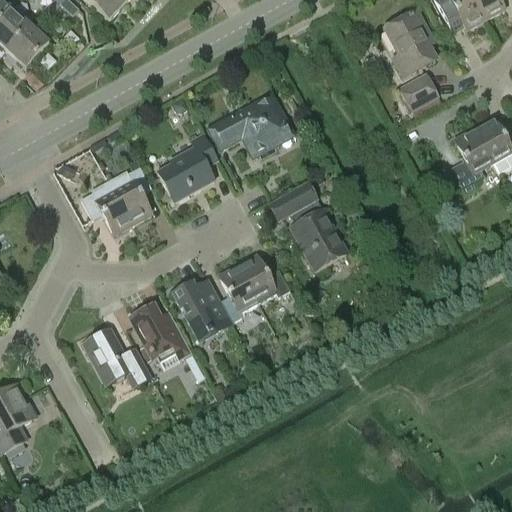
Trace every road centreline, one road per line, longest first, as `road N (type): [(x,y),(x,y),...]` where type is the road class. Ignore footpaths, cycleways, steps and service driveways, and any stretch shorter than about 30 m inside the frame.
road 1 (tertiary): [(301,0),(22,151)]
road 2 (residential): [(68,264),(157,267),(236,214)]
road 3 (residential): [(99,458),(34,340)]
road 4 (residential): [(68,264),(67,236),(22,151)]
